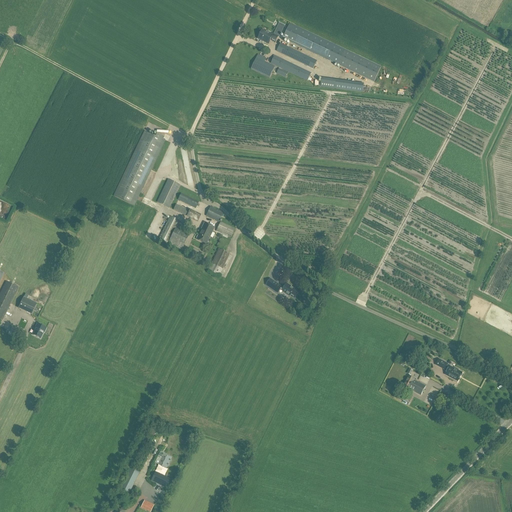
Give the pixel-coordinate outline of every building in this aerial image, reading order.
[(289,23),(282,39),(338,66),(373,83),(380,67),(345,50),(289,23)] [(262,30),(257,39),(268,44),(269,41),(274,43),(277,37),(278,37),(282,30),(279,29),(279,30),(276,29),(273,34),(272,34),(272,35),(262,30)] [(279,44),(276,52),(312,70),(316,61),(294,51),(295,49),(287,45),(286,47),(279,44)] [(274,56),(270,64),(307,82),(310,74),(274,56)] [(256,58),(250,70),(269,79),(274,67),(256,58)] [(278,69),(276,74),(285,78),(287,73),(278,69)] [(321,78),(320,87),(335,89),(336,80),(321,78)] [(143,132),(113,196),(133,206),(165,140),(162,139),(163,137),(156,134),(155,137),(143,132)] [(153,196),(161,176),(154,173),(145,194),(153,196)] [(167,180),(156,203),(168,209),(179,185),(167,180)] [(193,199),(195,196),(179,188),(177,192),(193,199)] [(180,194),(177,201),(195,209),(198,202),(180,194)] [(194,211),(191,209),(190,211),(180,206),(176,204),(175,205),(172,210),(191,219),(194,211)] [(210,207),(205,216),(218,223),(222,213),(210,207)] [(169,217),(158,239),(167,244),(178,221),(169,217)] [(196,236),(195,238),(196,239),(195,240),(205,244),(206,244),(207,244),(207,242),(207,241),(213,228),(203,223),(197,236),(196,236)] [(219,223),(215,231),(230,238),(234,229),(219,223)] [(174,229),(167,244),(181,251),(188,236),(174,229)] [(218,249),(207,271),(218,276),(228,254),(218,249)] [(299,292),(287,285),(284,289),(283,288),(282,288),(282,287),(273,281),(269,287),(278,293),(280,289),(282,290),(283,291),(290,296),(290,295),(291,295),(295,298),(299,292)] [(5,282),(0,292),(0,320),(1,321),(17,288),(5,282)] [(22,298),(18,308),(31,314),(35,304),(22,298)] [(35,327),(32,335),(40,338),(43,331),(43,332),(45,327),(36,323),(34,327),(35,327)] [(439,360),(436,365),(444,370),(445,368),(448,370),(445,375),(451,378),(453,378),(453,379),(458,381),(462,373),(458,371),(459,370),(455,368),(454,369),(450,367),(450,366),(447,364),(439,360)] [(409,377),(404,388),(409,390),(409,389),(421,395),(426,386),(414,380),(415,380),(409,377)] [(173,433),(159,463),(168,467),(181,437),(173,433)] [(119,491),(128,496),(139,473),(130,468),(119,491)] [(155,473),(151,481),(165,488),(169,480),(155,473)] [(146,511),(149,511),(153,505),(142,501),(139,508),(146,511)]
